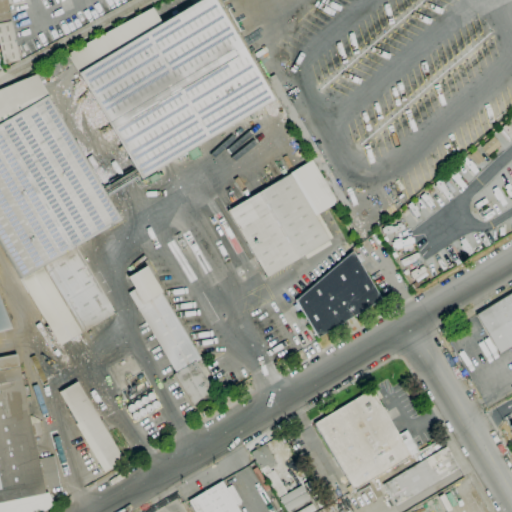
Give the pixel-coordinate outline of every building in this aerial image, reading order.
[(3,64),(0,51),(0,0),(5,0),(19,61),(3,64)] [(197,0),(76,72),(139,178),(271,100),(211,0),(197,0)] [(158,22),(151,7),(65,52),(73,67),(158,22)] [(59,346),(19,279),(0,247),(0,88),(34,74),(46,95),(45,95),(119,219),(74,246),(114,313),(59,346)] [(343,213),(266,79),(274,74),(351,209),(343,213)] [(488,155),(481,147),(493,137),(500,145),(488,155)] [(477,164),(469,156),(476,150),(484,159),(477,164)] [(266,277),(227,211),(289,174),(328,240),(266,277)] [(351,252),(380,300),(317,337),(295,301),(351,252)] [(192,406),(173,374),(174,373),(127,293),(133,289),(125,277),(144,266),(199,359),(194,362),(214,395),(214,396),(207,400),(205,399),(192,406)] [(511,344),(498,353),(475,314),(511,292),(511,344)] [(0,330),(10,328),(0,304),(0,330)] [(43,490),(44,493),(0,502),(0,357),(15,354),(37,459),(43,490)] [(108,469),(61,390),(76,382),(123,461),(108,469)] [(352,490),(313,424),(370,390),(397,435),(406,430),(419,451),(409,457),(409,456),(352,490)] [(260,469),(250,453),(264,444),(276,464),(269,469),(267,465),(260,469)] [(395,506),(382,485),(446,447),(459,468),(395,506)] [(37,459),(53,456),(59,486),(43,490),(37,459)] [(277,498),(264,476),(273,470),(286,492),(277,498)] [(193,511),(187,501),(221,481),(239,511),(193,511)] [(328,504),(321,493),(330,488),(337,499),(328,504)]
